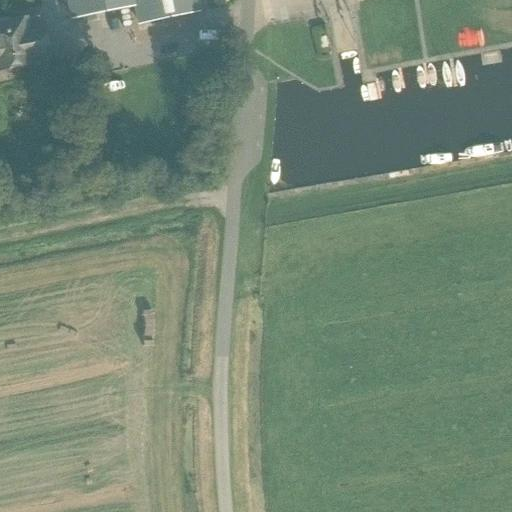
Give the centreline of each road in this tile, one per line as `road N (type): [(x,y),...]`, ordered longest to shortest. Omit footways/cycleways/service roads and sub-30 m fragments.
road 1 (unclassified): [(231,511),(226,288),(247,0)]
road 2 (track): [(0,232),(129,205),(231,200)]
